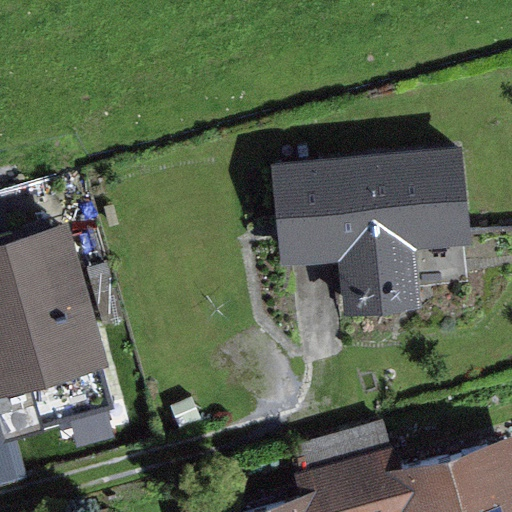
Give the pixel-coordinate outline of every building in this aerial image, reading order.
[(486,138),(289,157),(299,256),(357,251),(363,307),(440,300),(435,242),(496,236),(494,230),(486,138)] [(88,212),(0,238),(0,369),(6,388),(131,350),(88,212)] [(206,395),(185,404),(195,425),(215,416),(206,395)] [(391,415),(308,441),(317,469),(400,443),(391,415)] [(319,489),(240,511),(511,511),(511,429),(416,458),(411,441),(400,443),(317,469),(313,469),(319,489)] [(23,438),(0,446),(0,483),(34,471),(23,438)]
